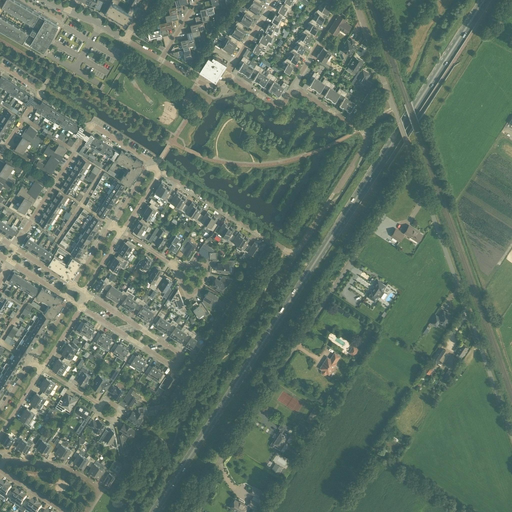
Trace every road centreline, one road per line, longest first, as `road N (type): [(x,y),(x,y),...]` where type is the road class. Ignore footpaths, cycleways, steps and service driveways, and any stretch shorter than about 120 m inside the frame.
road 1 (primary): [(154,511),(484,0)]
road 2 (residential): [(155,167),(288,252),(297,250),(366,139),(294,91)]
road 3 (unclassified): [(220,460),(414,164)]
road 4 (unclassified): [(511,436),(414,164)]
road 5 (residential): [(80,307),(176,368),(183,356),(84,293)]
road 6 (residential): [(14,248),(93,125),(155,167)]
road 7 (residential): [(0,466),(6,456),(72,471),(98,489),(86,511)]
